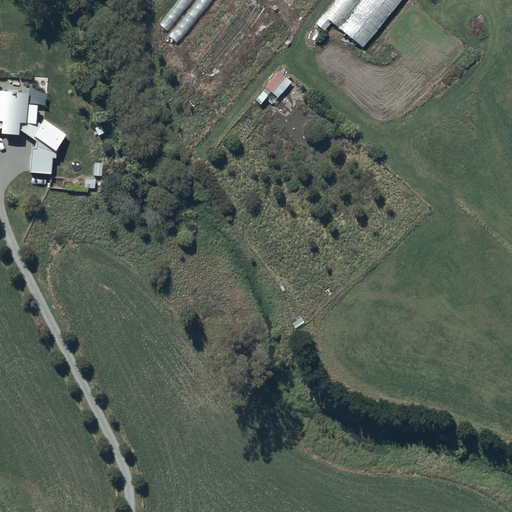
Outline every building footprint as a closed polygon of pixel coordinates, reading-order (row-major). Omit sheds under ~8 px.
[(240,0),(226,0),(183,53),(191,60),(240,0)] [(333,0),(323,13),(362,45),(398,0),(333,0)] [(253,9),(245,3),(188,74),(196,80),(253,9)] [(267,24),(258,16),(201,84),(211,92),(267,24)] [(279,69),(254,98),(259,102),(264,96),(272,103),(292,80),(279,69)] [(35,147),(30,147),(28,172),(48,173),(51,173),(51,158),(55,158),(55,153),(59,149),(56,146),(66,135),(44,120),(46,94),(45,94),(44,94),(43,94),(42,93),(41,93),(40,93),(39,92),(38,92),(37,92),(37,91),(36,91),(35,91),(35,90),(34,90),(33,89),(32,89),(32,88),(31,88),(30,87),(29,87),(29,86),(28,85),(28,81),(18,81),(18,77),(11,77),(11,81),(0,80),(0,131),(17,132),(17,128),(35,140),(35,147)] [(60,84),(59,84),(58,84),(57,84),(56,84),(55,84),(55,85),(54,85),(54,86),(53,86),(53,87),(52,87),(52,88),(52,89),(51,89),(51,90),(51,91),(51,92),(51,93),(51,94),(51,95),(52,96),(53,97),(53,98),(54,98),(55,99),(56,99),(57,100),(58,100),(59,100),(60,100),(61,100),(62,100),(63,99),(64,99),(65,98),(66,97),(66,96),(67,95),(67,94),(67,93),(67,92),(67,91),(67,90),(67,89),(67,88),(66,88),(66,87),(65,86),(64,85),(63,85),(62,84),(61,84),(60,84)] [(102,160),(93,160),(93,173),(101,174),(102,160)]
